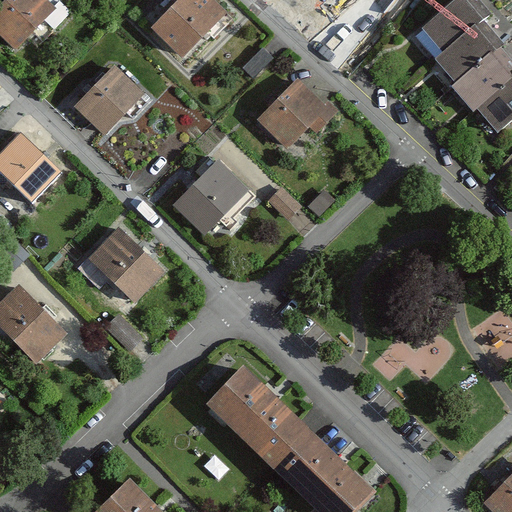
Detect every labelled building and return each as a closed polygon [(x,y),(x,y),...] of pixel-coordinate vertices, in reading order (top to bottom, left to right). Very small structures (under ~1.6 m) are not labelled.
[(54,10),(43,0),(6,0),(0,7),(0,35),(16,51),(34,32),(46,42),(72,14),(60,3),(54,10)] [(220,18),(201,0),(179,0),(177,2),(174,0),(171,0),(162,10),(166,14),(154,27),(185,56),(204,36),(209,41),(229,21),(222,15),(220,18)] [(490,15),(477,0),(459,0),(425,29),(445,53),(482,21),(490,15)] [(503,45),(482,21),(445,53),(436,60),(457,85),(499,49),(503,45)] [(511,76),(511,63),(499,49),(457,85),(453,88),(473,110),(477,106),(511,76)] [(274,64),(262,53),(243,74),(255,85),(274,64)] [(141,94),(112,67),(75,107),(104,134),(119,118),(131,129),(158,99),(147,88),(141,94)] [(511,76),(477,106),(498,131),(511,118),(511,76)] [(296,80),(257,120),(285,148),(306,127),(315,135),(337,112),(327,102),(322,106),(296,80)] [(63,174),(17,132),(0,150),(0,188),(6,182),(33,206),(63,174)] [(247,191),(216,162),(173,207),(203,235),(220,218),(227,226),(257,194),(250,188),(247,191)] [(0,227),(0,257),(14,271),(29,256),(0,227)] [(163,272),(118,229),(89,260),(84,256),(75,266),(99,288),(107,279),(133,304),(163,272)] [(65,333),(16,286),(0,302),(0,338),(5,333),(36,363),(65,333)] [(121,316),(108,329),(133,354),(146,341),(121,316)] [(272,468),(308,431),(243,367),(207,404),(272,468)] [(317,511),(351,511),(371,492),(308,431),(272,468),(317,511)] [(511,511),(511,473),(484,504),(492,511),(511,511)] [(159,511),(129,481),(97,511),(159,511)]
